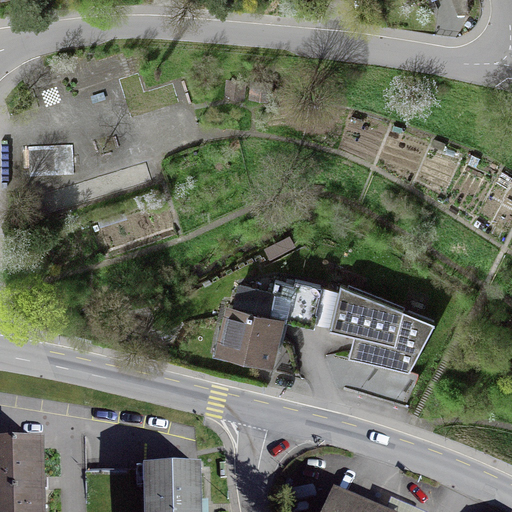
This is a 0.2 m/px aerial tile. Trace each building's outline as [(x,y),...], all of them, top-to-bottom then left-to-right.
[(66,145),(18,148),(20,189),(68,186),(66,145)] [(341,287),(339,295),(320,290),(295,285),(294,289),(273,285),(272,292),(239,285),(233,309),(224,307),(212,356),(270,369),(281,320),(333,332),(396,349),(404,316),(341,287)] [(44,511),(41,443),(0,444),(0,511),(44,511)] [(145,499),(145,511),(201,511),(201,470),(144,471),(145,499)] [(144,471),(85,473),(86,501),(145,499),(144,471)] [(329,511),(414,511),(391,502),(386,511),(364,511),(335,499),(329,511)]
